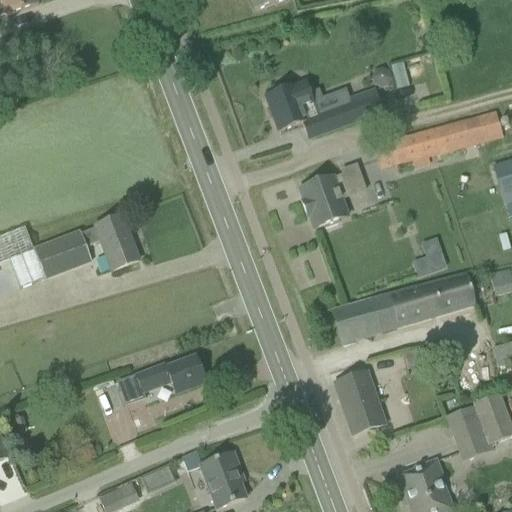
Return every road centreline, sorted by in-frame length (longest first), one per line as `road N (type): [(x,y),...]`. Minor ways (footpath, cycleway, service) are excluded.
road 1 (unclassified): [(215,197),(511,96)]
road 2 (unclassified): [(32,511),(294,406)]
road 3 (secondary): [(294,406),(215,197)]
road 4 (secondary): [(215,197),(138,0)]
